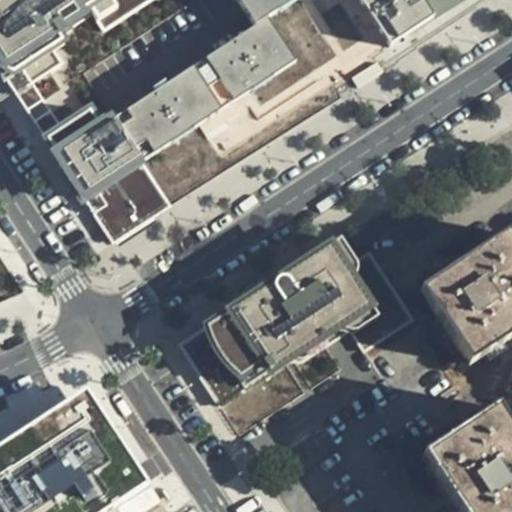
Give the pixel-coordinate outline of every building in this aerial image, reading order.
[(0,0),(0,76),(3,79),(13,94),(52,69),(59,63),(50,50),(60,44),(55,36),(91,13),(103,31),(150,0),(0,0)] [(113,121),(142,166),(226,110),(295,63),(266,19),(293,0),(235,0),(253,27),(195,66),(113,121)] [(431,19),(460,0),(357,0),(388,47),(414,30),(431,19)] [(460,0),(431,19),(414,30),(424,45),(491,0),(460,0)] [(88,113),(45,141),(85,203),(142,166),(113,121),(110,118),(96,127),(88,113)] [(123,179),(85,203),(112,244),(169,208),(142,166),(123,179)] [(468,365),(511,338),(511,231),(421,287),(468,365)] [(339,245),(329,252),(343,274),(350,270),(353,267),(339,245)] [(329,252),(235,313),(268,364),(274,374),(285,367),(292,362),(322,342),(351,324),(370,311),(375,308),(350,270),(343,274),(329,252)] [(369,257),(353,267),(350,270),(375,308),(370,311),(351,324),(322,342),(301,356),(306,364),(352,334),(364,353),(411,322),(369,257)] [(268,364),(235,313),(211,329),(212,338),(215,346),(221,355),(228,362),(235,367),(242,372),(241,382),(268,364)] [(212,338),(211,329),(182,347),(222,408),(247,391),(241,382),(242,372),(235,367),(228,362),(221,355),(215,346),(212,338)] [(268,364),(241,382),(247,391),(274,374),(268,364)] [(110,430),(86,392),(0,447),(0,511),(108,511),(147,487),(128,456),(110,430)] [(511,511),(511,433),(495,407),(422,456),(458,511),(511,511)]
